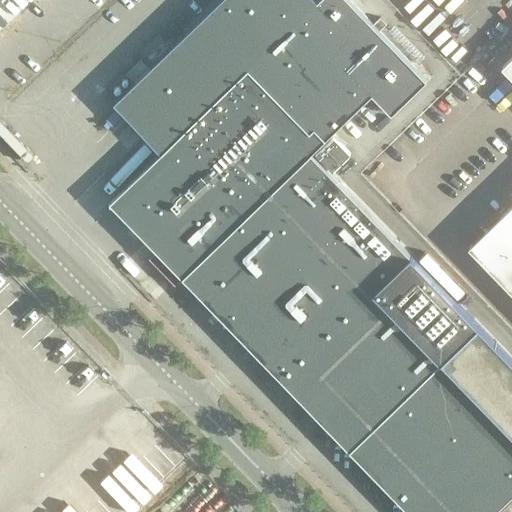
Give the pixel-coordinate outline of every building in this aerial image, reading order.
[(493,511),(511,494),(511,359),(411,255),(411,256),(311,153),(373,93),(391,113),(426,79),(349,0),(318,0),(317,1),(316,0),(220,0),(150,69),(140,59),(126,73),(135,83),(114,103),(161,152),(110,202),(409,511),(493,511)] [(441,56),(466,85),(486,68),(465,45),(454,54),(449,49),(441,56)] [(511,56),(502,67),(511,77),(511,56)] [(466,91),(457,99),(471,115),(480,107),(466,91)] [(332,170),(350,153),(332,135),(315,152),(332,170)] [(511,205),(468,248),(511,292),(511,205)]
